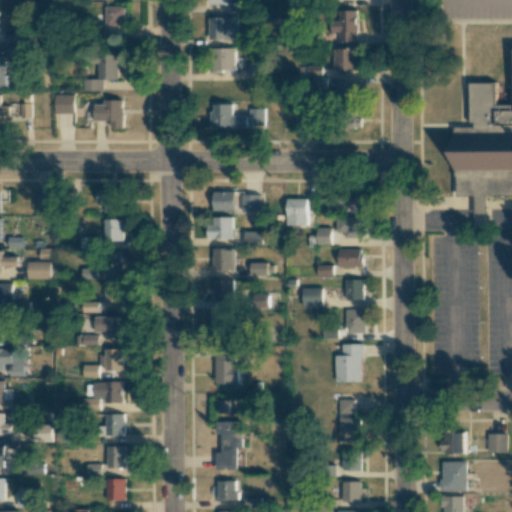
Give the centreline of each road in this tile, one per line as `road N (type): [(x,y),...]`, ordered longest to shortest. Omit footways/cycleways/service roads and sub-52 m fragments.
road 1 (tertiary): [(398,0),(406,511)]
road 2 (residential): [(167,0),(172,511)]
road 3 (residential): [(400,166),(0,162)]
